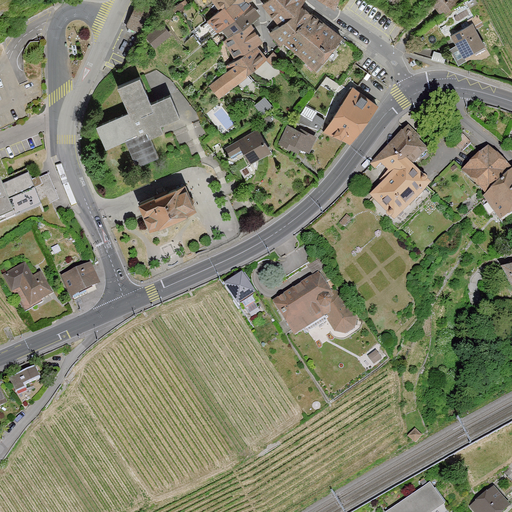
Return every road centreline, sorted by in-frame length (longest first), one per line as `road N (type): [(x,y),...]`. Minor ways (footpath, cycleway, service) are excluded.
road 1 (secondary): [(415,90),(388,108),(337,180),(294,220),(126,304)]
road 2 (residential): [(124,0),(64,139),(126,304)]
road 3 (unknown): [(228,247),(186,177),(101,209)]
road 4 (residential): [(94,318),(95,333),(0,449)]
road 5 (residential): [(415,90),(395,58),(314,0)]
